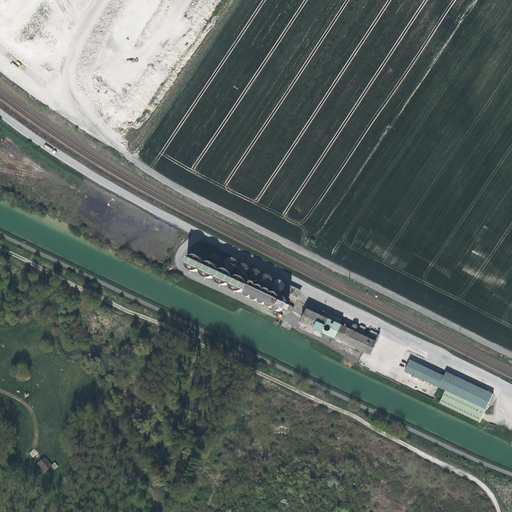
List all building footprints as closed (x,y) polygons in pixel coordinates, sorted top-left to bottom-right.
[(220,255),(221,252),(220,250),(220,249),(219,248),(217,246),(216,246),(214,246),(212,246),(211,247),(209,248),(208,249),(208,250),(207,253),(208,254),(208,255),(209,257),(210,258),(212,259),(213,259),(214,259),(217,259),(218,258),(219,257),(220,256),(220,255)] [(231,263),(232,261),(233,261),(233,259),(233,258),(233,256),(232,255),(231,254),(229,252),(227,252),(226,252),(224,252),(223,253),(221,254),(221,255),(220,256),(220,257),(220,259),(220,261),(221,263),(223,264),(224,265),(225,265),(226,265),(228,265),(229,265),(231,263)] [(203,267),(203,265),(204,264),(203,262),(203,260),(202,259),(201,258),(200,258),(199,257),(198,257),(195,257),(193,258),(192,259),(191,261),(190,262),(190,264),(190,265),(191,267),(193,269),(194,270),(195,270),(196,270),(198,270),(200,270),(201,269),(202,268),(203,267)] [(243,270),(244,269),(245,268),(245,265),(246,264),(245,263),(245,261),(244,260),(243,259),(242,259),(240,258),(238,258),(237,258),(236,259),(235,259),(234,260),(233,261),(232,263),(232,264),(232,266),(233,268),(234,269),(236,271),(238,271),(239,271),(241,271),(243,270)] [(216,270),(216,268),(216,267),(215,266),(214,265),(212,263),(209,263),(208,263),(207,264),(205,265),(204,266),(203,267),(203,269),(203,270),(203,272),(204,274),(205,275),(206,276),(208,277),(210,277),(211,276),(213,276),(214,275),(215,274),(215,273),(216,271),(216,270)] [(258,272),(258,271),(258,269),(257,267),(256,266),(254,265),(253,264),(252,264),(251,264),(249,264),(248,265),(246,266),(245,268),(245,270),(245,272),(245,274),(246,275),(247,276),(248,276),(249,277),(250,277),(252,277),(254,277),(256,276),(256,275),(257,274),(258,272)] [(227,281),(228,279),(229,277),(229,275),(228,274),(228,272),(227,271),(226,270),(224,269),(223,269),(221,269),(220,269),(219,270),(217,271),(216,272),(216,274),(215,275),(215,277),(216,279),(216,280),(217,281),(218,282),(221,283),(222,283),(224,283),(225,282),(226,282),(227,281)] [(269,281),(270,279),(270,278),(270,277),(270,276),(270,274),(269,273),(269,272),(267,271),(266,270),(264,270),(263,270),(261,271),(260,271),(259,272),(258,273),(257,275),(257,278),(257,280),(258,280),(259,282),(260,282),(261,283),(262,283),(265,283),(267,283),(269,281)] [(240,287),(241,284),(242,282),(241,280),(240,278),(238,276),(237,276),(236,275),(233,276),(231,277),(230,278),(229,278),(229,279),(228,281),(228,283),(228,284),(229,286),(230,287),(232,288),(233,289),(236,289),(238,288),(240,287)] [(299,288),(286,282),(284,287),(296,293),(299,288)] [(358,333),(361,326),(347,319),(343,326),(331,320),(333,316),(322,311),(320,315),(305,307),(298,320),(367,353),(373,340),(358,333)] [(489,393),(441,370),(440,373),(407,357),(401,370),(481,408),(489,393)] [(29,454),(33,458),(38,453),(34,449),(29,454)] [(55,462),(52,464),(45,456),(37,463),(44,472),(51,466),(54,470),(58,466),(55,462)]
